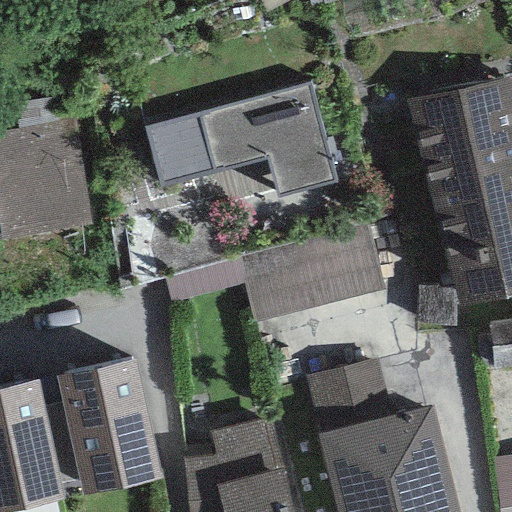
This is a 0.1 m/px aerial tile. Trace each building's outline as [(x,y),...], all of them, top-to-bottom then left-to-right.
[(408,99),(431,204),(511,186),(511,84),(510,77),(408,99)] [(144,126),(160,186),(267,158),(278,198),(336,182),(309,82),(144,126)] [(76,123),(0,137),(0,240),(94,222),(76,123)] [(511,296),(511,186),(431,204),(455,309),(511,296)] [(254,278),(263,315),(392,285),(378,226),(179,272),(184,294),(254,278)] [(511,320),(487,324),(493,368),(511,365),(511,320)] [(133,359),(55,378),(83,499),(162,481),(133,359)] [(304,376),(318,434),(390,417),(376,359),(304,376)] [(0,511),(18,511),(63,503),(36,380),(0,387),(0,511)] [(390,417),(318,434),(337,511),(458,511),(431,406),(390,417)] [(302,511),(279,416),(209,431),(216,456),(183,458),(187,511),(302,511)]
